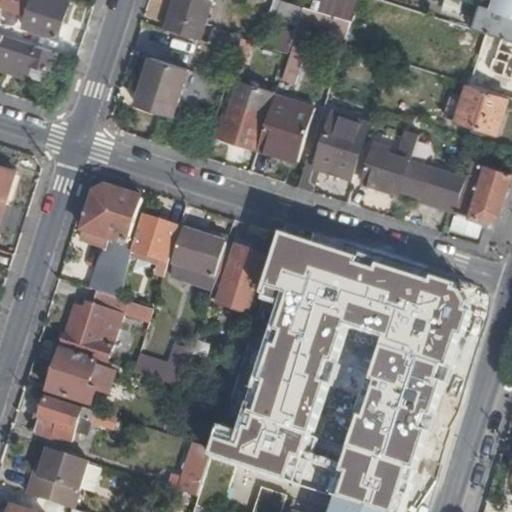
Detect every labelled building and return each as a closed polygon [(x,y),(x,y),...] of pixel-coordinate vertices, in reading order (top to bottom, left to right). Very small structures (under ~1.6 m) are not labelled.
[(23,0),(0,0),(0,20),(6,0),(15,0),(23,2),(23,0)] [(23,0),(23,2),(22,7),(30,9),(33,0),(23,0)] [(62,0),(33,0),(30,9),(24,27),(58,38),(69,2),(62,0)] [(209,0),(177,0),(169,29),(201,39),(214,1),(209,0)] [(304,8),(278,0),(277,0),(272,19),(298,27),(304,8)] [(355,22),(361,0),(323,0),(320,11),(355,22)] [(511,0),(499,0),(496,10),(511,15),(511,0)] [(474,29),(511,41),(511,15),(496,10),(493,9),(482,6),(474,29)] [(349,38),(355,22),(320,11),(307,7),(298,33),(296,41),(307,44),(313,28),(349,38)] [(280,49),(292,53),(296,41),(298,33),(286,29),(280,49)] [(238,54),(243,39),(215,30),(211,45),(238,54)] [(0,33),(0,67),(29,77),(33,65),(48,70),(54,51),(38,46),(37,51),(4,41),(6,35),(0,33)] [(254,42),(243,39),(238,54),(233,70),(243,73),(254,42)] [(311,49),(300,46),(287,81),(298,84),(311,49)] [(194,71),(153,57),(138,106),(178,119),(194,71)] [(511,97),(511,74),(487,66),(485,72),(496,76),(491,91),(511,97)] [(278,95),(278,94),(241,82),(230,118),(226,117),(220,136),(232,140),(226,158),(246,164),(251,146),(256,148),(257,146),(261,147),(278,95)] [(511,103),(511,99),(477,88),(465,125),(502,136),(511,103)] [(319,109),(278,95),(261,147),(260,149),(300,162),(319,109)] [(310,161),(300,188),(315,193),(323,170),(354,180),(365,147),(364,147),(370,127),(335,116),(319,164),(310,161)] [(419,146),(426,123),(412,119),(405,138),(403,137),(397,156),(412,160),(416,145),(419,146)] [(394,149),(378,143),(365,183),(401,194),(412,160),(397,156),(393,154),(394,149)] [(502,216),(511,185),(511,172),(475,161),(458,213),(489,222),(502,216)] [(0,197),(6,199),(15,171),(0,166),(0,197)] [(92,289),(101,291),(116,296),(134,237),(136,230),(146,200),(108,187),(97,194),(83,234),(85,235),(82,243),(107,252),(101,273),(98,272),(92,289)] [(146,217),(141,232),(139,238),(135,252),(171,263),(182,229),(146,217)] [(215,290),(229,246),(231,239),(202,229),(200,236),(187,231),(177,264),(213,276),(209,288),(215,290)] [(215,290),(209,310),(218,312),(228,283),(259,293),(270,258),(239,248),(239,249),(229,246),(215,290)] [(263,306),(262,310),(289,319),(304,275),(296,272),(298,267),(278,259),(263,306)] [(375,286),(381,267),(368,262),(361,286),(334,277),(324,306),(330,308),(339,311),(356,317),(361,304),(367,306),(372,290),(373,290),(375,286)] [(213,276),(177,264),(174,278),(209,288),(213,276)] [(373,290),(346,371),(377,380),(418,393),(445,309),(375,286),(373,290)] [(116,296),(101,291),(95,306),(90,304),(88,309),(81,307),(78,315),(76,315),(64,348),(111,363),(116,346),(126,315),(152,323),(156,310),(143,305),(136,303),(116,296)] [(336,320),(339,311),(330,308),(327,316),(336,320)] [(352,335),(338,331),(333,344),(347,349),(352,335)] [(229,411),(251,418),(273,349),(274,348),(251,341),(247,355),(232,402),(229,411)] [(136,372),(184,387),(195,353),(175,346),(169,364),(142,356),(136,372)] [(308,436),(329,444),(350,450),(395,464),(418,393),(377,380),(346,371),(299,356),(274,348),(273,349),(251,418),(308,436)] [(113,367),(64,351),(52,391),(95,405),(100,390),(104,391),(113,367)] [(120,370),(113,367),(104,391),(112,394),(120,370)] [(96,411),(85,407),(84,410),(49,399),(44,412),(39,410),(37,418),(41,420),(38,431),(61,440),(62,437),(74,441),(77,431),(88,434),(92,422),(96,411)] [(96,411),(92,422),(115,429),(119,418),(96,411)] [(202,497),(214,458),(217,450),(198,444),(182,491),(183,491),(196,495),(202,497)] [(350,450),(329,444),(325,459),(344,466),(350,450)] [(92,462),(50,448),(45,466),(39,464),(30,494),(73,509),(77,509),(92,462)] [(199,506),(207,509),(217,511),(223,511),(238,466),(214,458),(202,497),(199,506)] [(348,501),(363,506),(380,511),(386,511),(400,471),(362,458),(348,501)] [(257,511),(282,511),(287,497),(264,490),(257,511)] [(196,495),(183,491),(180,500),(193,504),(196,495)]
